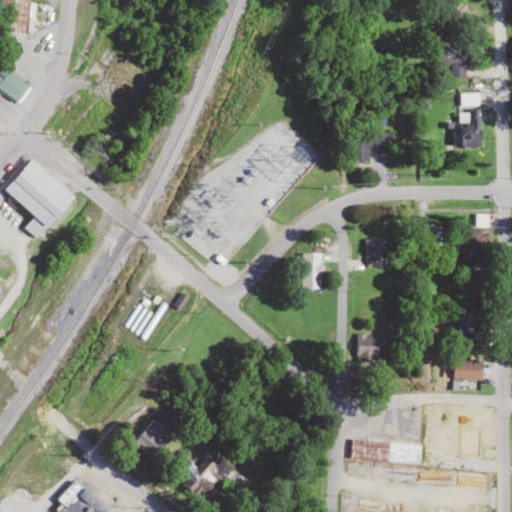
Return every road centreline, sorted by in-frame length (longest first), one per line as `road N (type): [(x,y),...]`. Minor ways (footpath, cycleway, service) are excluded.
road 1 (residential): [(500,511),(494,0)]
road 2 (residential): [(511,404),(335,406),(130,222)]
road 3 (residential): [(218,299),(328,207),(363,195),(511,192)]
road 4 (residential): [(329,511),(339,231),(328,207)]
road 5 (residential): [(130,222),(0,109)]
road 6 (residential): [(0,154),(50,81),(65,0)]
